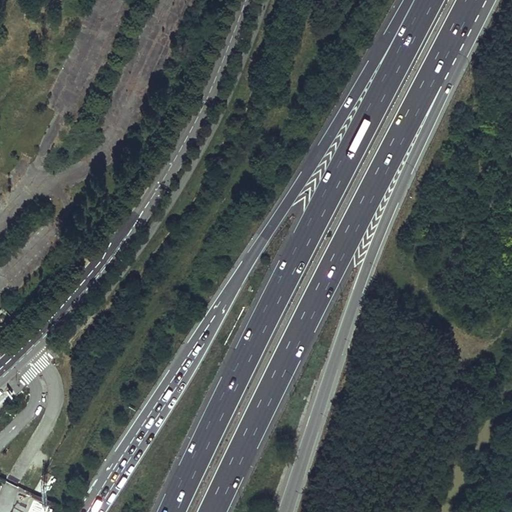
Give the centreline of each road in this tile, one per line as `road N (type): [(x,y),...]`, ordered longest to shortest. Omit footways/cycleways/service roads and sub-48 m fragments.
road 1 (motorway): [(407,0),(92,511)]
road 2 (motorway): [(211,511),(470,0)]
road 3 (motorway): [(427,0),(171,511)]
road 4 (motorway): [(285,511),(368,260),(481,0)]
road 5 (tertiary): [(0,373),(94,275),(149,201),(202,108),(246,0)]
